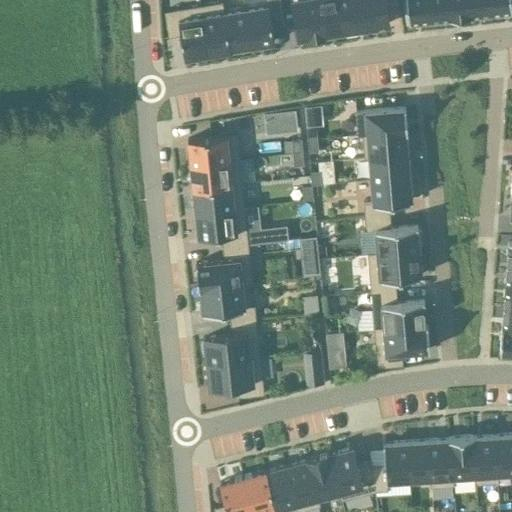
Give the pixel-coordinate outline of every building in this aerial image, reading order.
[(267,0),(268,3),(245,7),(251,44),(275,41),(272,25),(284,23),(280,0),(267,0)] [(323,33),(317,0),(293,0),(299,38),(324,34),(324,33),(323,33)] [(339,0),(317,0),(323,33),(324,33),(344,29),(339,0)] [(339,0),(344,29),(364,26),(365,26),(360,0),(339,0)] [(360,0),(365,26),(364,26),(364,27),(389,23),(386,7),(399,5),(398,0),(360,0)] [(430,20),(427,0),(406,0),(409,23),(430,20)] [(448,0),(427,0),(430,20),(450,18),(451,18),(448,0)] [(469,0),(448,0),(451,18),(450,18),(450,19),(473,17),(473,16),(471,16),(469,0)] [(473,16),(492,14),(490,0),(469,0),(471,16),(473,16)] [(490,0),(492,14),(511,11),(511,7),(511,0),(490,0)] [(223,1),(201,4),(209,53),(231,49),(231,48),(230,48),(223,10),(225,10),(223,1)] [(201,4),(164,10),(169,36),(181,34),(185,56),(209,53),(201,4)] [(225,10),(223,10),(230,48),(231,48),(251,44),(245,7),(225,10)] [(406,130),(406,131),(408,131),(405,106),(355,111),(358,135),(362,135),(362,134),(406,130)] [(295,110),(280,111),(281,122),(296,120),(295,110)] [(306,126),(308,138),(318,138),(316,125),(306,126)] [(364,158),(369,157),(369,156),(408,153),(406,131),(406,130),(362,134),(362,135),(364,158)] [(188,138),(190,163),(239,158),(237,133),(188,138)] [(293,152),(303,151),(302,138),(292,139),(293,152)] [(318,138),(308,138),(308,139),(309,152),(319,151),(318,138)] [(304,164),(303,151),(293,152),(294,165),(304,164)] [(369,156),(369,157),(371,179),(410,176),(408,153),(369,156)] [(239,158),(190,163),(193,187),(242,181),(239,158)] [(311,171),(312,184),(322,183),(321,170),(311,171)] [(364,216),(390,214),(389,201),(412,199),(410,176),(371,179),(373,201),(363,202),(364,216)] [(195,210),(244,205),(242,181),(193,187),(195,210)] [(311,187),(301,187),(302,200),(312,199),(311,187)] [(223,245),(248,243),(244,205),(195,210),(198,235),(221,233),(223,245)] [(19,206),(0,207),(0,232),(2,247),(23,244),(19,206)] [(391,226),(390,214),(364,216),(366,230),(375,229),(377,251),(377,252),(420,249),(420,244),(422,244),(421,229),(418,229),(418,224),(391,226)] [(287,223),(276,225),(278,240),(288,238),(287,223)] [(316,235),(301,237),(302,247),(317,245),(316,235)] [(252,282),(248,243),(223,245),(224,259),(196,261),(199,287),(200,287),(200,286),(247,281),(248,282),(252,282)] [(367,252),(371,291),(396,288),(395,276),(422,274),(420,249),(377,252),(377,251),(367,252)] [(16,267),(4,268),(5,278),(17,276),(16,267)] [(230,321),(256,318),(255,304),(250,305),(248,282),(247,281),(200,286),(200,287),(202,311),(229,309),(230,321)] [(30,284),(0,287),(0,305),(31,302),(30,284)] [(396,288),(371,291),(374,328),(426,323),(426,322),(424,298),(397,301),(396,288)] [(31,302),(0,305),(0,320),(33,317),(31,302)] [(511,307),(504,307),(503,327),(502,329),(511,329),(511,307)] [(33,317),(0,320),(0,336),(33,333),(33,332),(31,332),(30,319),(33,319),(33,317)] [(207,356),(208,361),(260,355),(256,318),(230,321),(232,333),(205,336),(206,341),(202,341),(204,357),(207,356)] [(427,322),(426,322),(426,323),(374,328),(377,366),(403,363),(402,351),(430,348),(427,322)] [(511,329),(502,329),(503,327),(501,327),(500,351),(511,351),(511,329)] [(342,331),(326,332),(328,348),(344,346),(342,331)] [(33,333),(0,336),(0,352),(35,349),(33,333)] [(35,349),(0,352),(0,368),(36,364),(35,349)] [(321,350),(308,351),(309,363),(322,362),(321,350)] [(260,355),(208,361),(210,386),(237,383),(238,396),(264,393),(260,355)] [(36,364),(0,368),(0,378),(1,384),(38,380),(36,364)] [(38,380),(1,384),(2,399),(41,395),(41,394),(38,394),(36,381),(38,381),(38,380)] [(41,395),(2,399),(4,415),(43,411),(41,395)] [(43,411),(4,415),(6,433),(45,429),(43,411)] [(511,432),(494,434),(497,472),(498,472),(511,471),(511,432)] [(473,435),(474,435),(474,434),(449,436),(449,437),(450,437),(453,480),(454,480),(475,479),(476,478),(473,435)] [(494,434),(474,435),(473,435),(476,478),(475,479),(475,483),(499,482),(498,472),(497,472),(494,434)] [(450,437),(449,437),(428,438),(431,477),(430,477),(431,486),(454,485),(454,480),(453,480),(450,437)] [(410,478),(430,477),(431,477),(428,438),(407,440),(409,478),(410,478)] [(385,463),(372,464),(371,464),(375,490),(388,489),(387,479),(409,478),(407,440),(383,442),(385,463)] [(340,494),(340,495),(341,499),(375,490),(371,464),(372,464),(371,460),(357,464),(352,446),(330,453),(329,453),(340,494)] [(319,500),(340,495),(340,494),(329,453),(330,453),(330,451),(306,458),(306,459),(307,459),(318,500),(319,500)] [(321,505),(319,500),(318,500),(307,459),(306,459),(286,464),(297,506),(298,511),(321,505)] [(277,511),(278,511),(297,506),(286,464),(266,470),(265,470),(277,511)] [(243,475),(253,511),(277,511),(278,511),(277,511),(265,470),(266,470),(266,468),(243,475)] [(215,511),(253,511),(243,475),(220,481),(226,503),(214,506),(215,511)]
